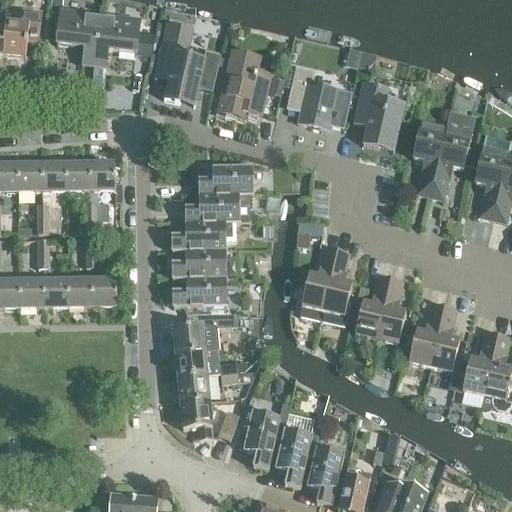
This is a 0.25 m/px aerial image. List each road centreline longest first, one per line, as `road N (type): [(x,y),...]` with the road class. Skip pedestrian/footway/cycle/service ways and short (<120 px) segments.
road 1 (residential): [(511,277),(375,246),(351,211),(359,172),(141,127)]
road 2 (residential): [(150,469),(141,127)]
road 3 (unclassified): [(0,472),(150,469)]
road 4 (residential): [(141,127),(0,135)]
